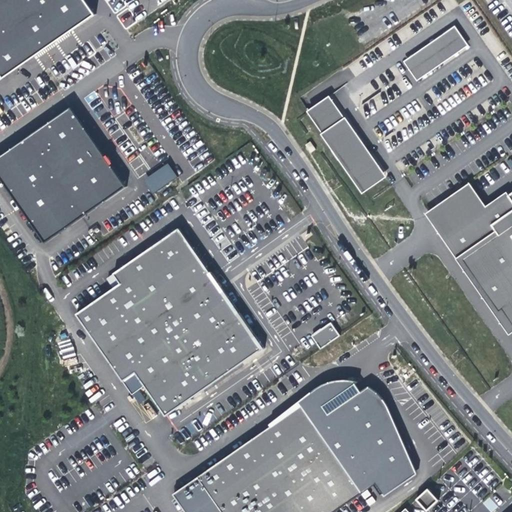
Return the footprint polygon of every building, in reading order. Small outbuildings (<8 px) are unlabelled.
[(0,0),(0,80),(97,12),(87,0),(0,0)] [(405,61),(418,80),(469,45),(456,26),(405,61)] [(307,111),(323,134),(345,119),(329,96),(307,111)] [(72,106),(0,156),(0,175),(45,243),(126,187),(72,106)] [(323,134),(364,192),(386,177),(345,119),(323,134)] [(306,144),(311,152),(315,150),(310,142),(306,144)] [(168,163),(143,179),(153,193),(177,177),(168,163)] [(470,181),(425,213),(510,334),(511,333),(511,192),(509,195),(507,191),(487,205),(470,181)] [(263,349),(179,228),(114,273),(121,284),(77,314),(123,381),(135,373),(165,416),(263,349)] [(331,322),(311,336),(321,349),(340,336),(331,322)] [(72,343),(60,347),(64,359),(76,355),(72,343)] [(326,383),(300,402),(271,426),(174,494),(186,511),(334,511),(377,482),(386,495),(417,474),(386,402),(374,389),(360,382),(343,380),(326,383)] [(138,404),(145,400),(141,392),(145,390),(144,388),(133,393),(138,404)] [(417,499),(427,511),(439,500),(428,489),(417,499)]
